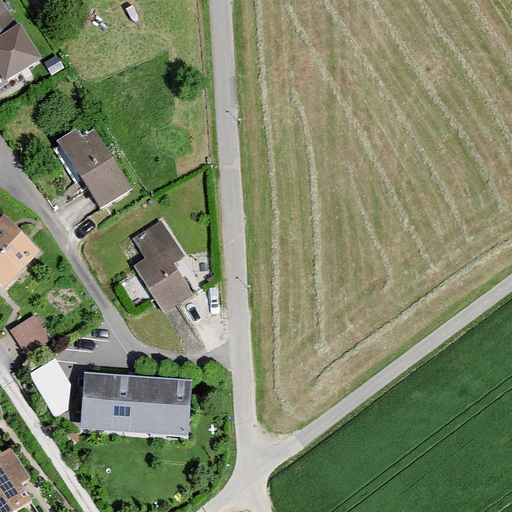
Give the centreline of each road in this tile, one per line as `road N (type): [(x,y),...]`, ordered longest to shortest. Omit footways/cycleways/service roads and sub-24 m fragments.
road 1 (residential): [(248,485),(217,0)]
road 2 (unclassified): [(248,485),(511,286)]
